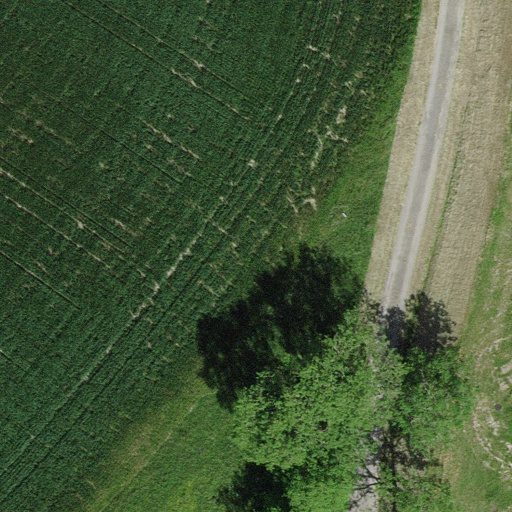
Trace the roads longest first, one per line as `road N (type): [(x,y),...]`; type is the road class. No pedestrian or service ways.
road 1 (track): [(363,511),(453,0)]
road 2 (track): [(511,449),(482,412),(471,378),(511,192)]
